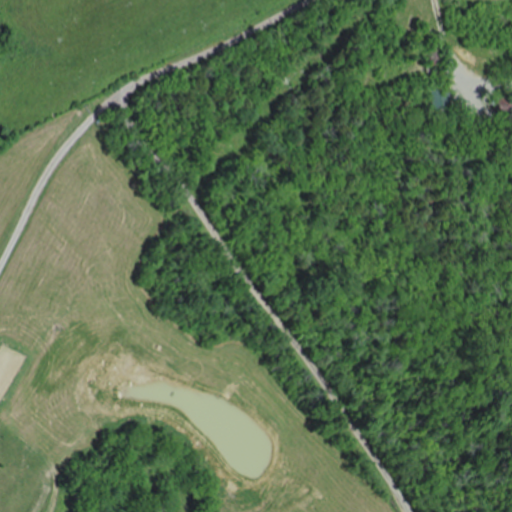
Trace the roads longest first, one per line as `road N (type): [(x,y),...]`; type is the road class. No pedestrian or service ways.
road 1 (residential): [(407,511),(188,196),(138,140),(120,96)]
road 2 (residential): [(0,295),(55,157),(120,96)]
road 3 (residential): [(151,70),(292,0)]
